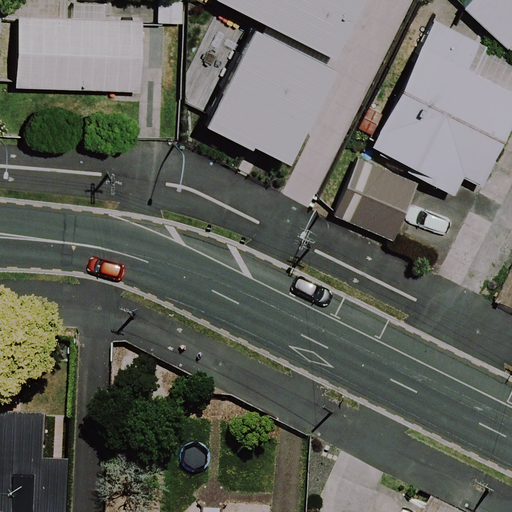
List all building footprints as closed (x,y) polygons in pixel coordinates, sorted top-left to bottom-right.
[(17,0),(17,17),(14,86),(139,91),(142,23),(40,18),(41,0),(17,0)] [(511,0),(468,0),(460,16),(511,43),(511,0)] [(388,53),(290,3),(240,103),(292,129),(299,114),(346,137),(388,53)] [(473,42),(433,22),(367,153),(447,193),(457,173),(474,181),(511,104),(511,94),(460,68),(473,42)] [(0,511),(63,511),(66,418),(0,416),(0,511)] [(447,511),(430,503),(425,511),(447,511)]
